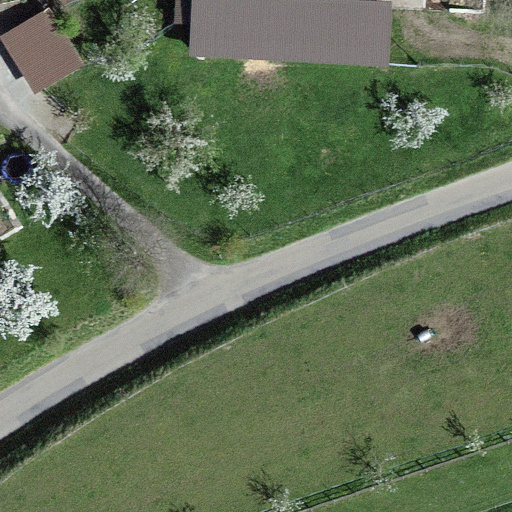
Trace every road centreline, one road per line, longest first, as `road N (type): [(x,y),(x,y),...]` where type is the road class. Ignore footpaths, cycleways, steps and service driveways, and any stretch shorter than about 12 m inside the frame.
road 1 (unclassified): [(511,188),(202,303),(0,433)]
road 2 (track): [(0,106),(12,127),(202,303)]
